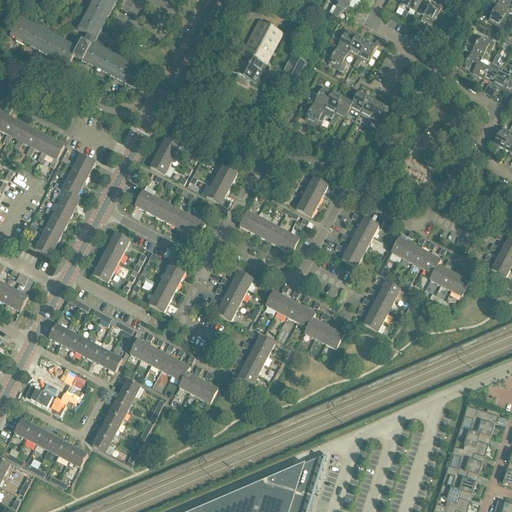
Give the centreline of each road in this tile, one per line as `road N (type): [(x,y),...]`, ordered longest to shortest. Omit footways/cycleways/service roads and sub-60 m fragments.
road 1 (residential): [(511,370),(353,439),(333,511)]
road 2 (residential): [(4,396),(83,437),(110,388),(30,345)]
road 3 (tertiary): [(212,0),(103,208)]
road 4 (residential): [(431,217),(422,232),(345,191),(306,267)]
road 5 (unknown): [(353,439),(186,511)]
road 6 (residential): [(474,157),(499,111),(405,60)]
road 7 (residential): [(210,265),(103,208)]
